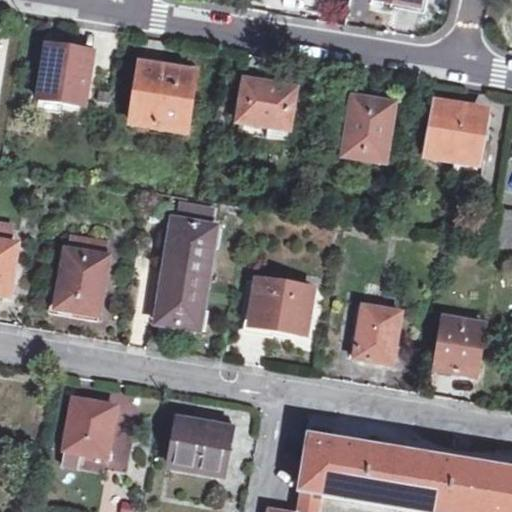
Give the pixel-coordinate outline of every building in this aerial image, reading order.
[(420,11),(422,3),(407,0),(394,0),(394,6),(420,11)] [(46,49),(38,100),(61,104),(83,108),(91,56),(46,49)] [(185,132),(195,75),(142,67),(132,124),(185,132)] [(287,142),(288,132),(290,132),(297,90),(245,81),(238,123),(243,124),(241,134),(287,142)] [(353,99),(353,105),(350,120),(344,158),(385,165),(390,136),(386,135),(391,106),(353,99)] [(61,104),(38,100),(36,111),(60,114),(61,104)] [(350,120),(353,105),(342,103),(339,119),(350,120)] [(484,167),(490,132),(481,131),(483,114),(438,107),(430,158),(484,167)] [(199,332),(215,229),(211,229),(214,211),(181,206),(178,223),(179,223),(176,239),(172,239),(160,310),(165,311),(162,325),(199,332)] [(495,249),(511,250),(511,211),(502,210),(495,249)] [(0,297),(9,299),(17,245),(11,244),(13,227),(0,225),(0,297)] [(94,317),(99,287),(104,288),(109,259),(105,258),(107,243),(72,238),(70,253),(66,252),(56,311),(94,317)] [(268,335),(269,329),(306,335),(313,292),(256,282),(248,330),(268,335)] [(376,295),(378,285),(366,283),(364,293),(376,295)] [(349,360),(355,361),(363,308),(358,307),(349,360)] [(401,314),(363,308),(355,361),(393,367),(401,314)] [(475,343),(482,344),(484,327),(443,320),(435,372),(469,378),(475,343)] [(476,379),(482,344),(475,343),(469,378),(476,379)] [(77,469),(80,455),(101,459),(108,425),(113,426),(115,408),(73,401),(64,452),(66,453),(63,466),(77,469)] [(218,477),(226,432),(178,423),(170,467),(218,477)] [(316,511),(319,496),(418,511),(511,511),(511,470),(309,438),(300,492),(304,493),(301,511),(306,511),(316,511)]
